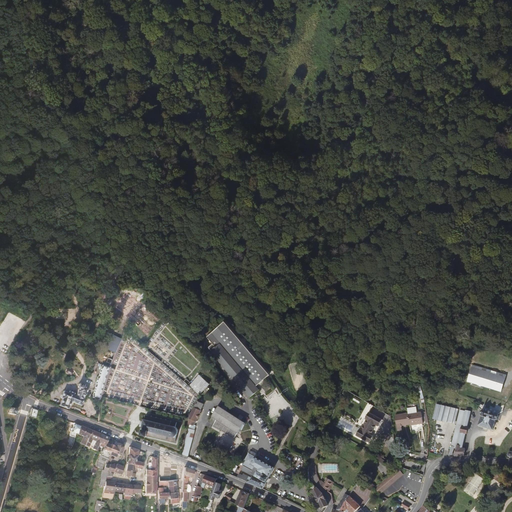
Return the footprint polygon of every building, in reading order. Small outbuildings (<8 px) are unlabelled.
[(214,338),(256,387),(269,377),(223,324),(207,338),(210,342),(214,338)] [(115,354),(121,339),(109,334),(103,349),(115,354)] [(249,397),(258,389),(256,387),(214,338),(210,342),(207,344),(209,347),(207,349),(210,352),(245,393),(249,397)] [(243,395),(245,393),(210,352),(208,354),(243,395)] [(472,379),(506,389),(510,375),(476,364),(472,379)] [(99,399),(100,397),(108,370),(103,368),(102,370),(100,370),(97,378),(96,378),(94,385),(92,395),(92,397),(99,399)] [(200,394),(210,383),(199,374),(189,384),(200,394)] [(71,402),(81,406),(86,393),(87,394),(90,387),(87,385),(87,384),(82,382),(80,386),(82,387),(79,394),(66,389),(63,390),(60,395),(63,396),(60,404),(68,407),(71,402)] [(455,420),(458,407),(458,405),(439,400),(435,416),(455,420)] [(188,423),(195,426),(201,411),(200,410),(203,404),(197,401),(188,418),(188,423)] [(495,427),(499,418),(501,417),(502,413),(501,411),(489,407),(486,402),(483,404),(485,408),(484,412),(485,414),(482,422),(495,427)] [(472,424),(470,423),(474,408),(469,406),(468,408),(462,406),(462,408),(454,443),(452,450),(454,451),(456,445),(458,445),(458,446),(458,453),(466,452),(468,445),(465,444),(469,431),(471,431),(472,424)] [(29,418),(34,420),(38,410),(32,408),(29,418)] [(211,419),(239,433),(244,421),(217,408),(211,419)] [(412,424),(426,421),(424,410),(410,412),(412,422),(412,424)] [(382,419),(368,412),(365,418),(368,419),(361,431),(359,429),(356,435),(369,442),(372,437),(368,435),(375,423),(378,425),(382,419)] [(399,425),(412,422),(410,412),(397,414),(399,425)] [(177,432),(174,428),(175,424),(171,423),(170,422),(168,423),(165,422),(149,418),(146,418),(145,417),(144,416),(143,420),(142,420),(141,424),(139,424),(139,428),(140,429),(140,431),(141,432),(140,436),(146,437),(149,437),(150,438),(151,438),(160,440),(173,443),(175,438),(176,437),(177,432)] [(82,442),(85,444),(90,432),(80,428),(77,437),(83,439),(82,442)] [(184,454),(191,457),(196,431),(189,429),(184,454)] [(85,450),(87,450),(90,441),(94,443),(98,435),(90,432),(85,444),(83,451),(85,451),(85,450)] [(97,444),(99,445),(102,437),(98,435),(94,443),(90,452),(92,453),(95,446),(97,447),(97,444)] [(104,447),(104,446),(107,439),(102,437),(99,445),(104,447)] [(108,458),(108,457),(113,446),(108,444),(107,447),(104,446),(104,447),(101,453),(101,455),(108,458)] [(116,457),(121,450),(113,446),(108,457),(114,459),(114,456),(116,457)] [(134,459),(136,459),(137,452),(128,448),(127,453),(126,458),(134,459)] [(235,478),(263,490),(273,469),(256,460),(258,457),(249,452),(240,468),(241,469),(239,473),(250,478),(249,480),(243,476),(241,478),(236,476),(235,478)] [(134,466),(134,464),(134,459),(126,458),(125,465),(134,466)] [(144,478),(154,478),(156,460),(149,458),(149,464),(146,464),(146,470),(144,469),(144,478)] [(176,482),(180,482),(183,468),(160,460),(159,469),(178,476),(176,482)] [(109,472),(112,474),(115,466),(113,465),(112,468),(109,466),(108,467),(106,471),(109,472)] [(133,473),(133,470),(134,466),(125,465),(124,472),(133,473)] [(376,485),(381,491),(405,471),(400,465),(376,485)] [(104,482),(105,475),(106,471),(108,467),(105,466),(103,471),(103,472),(101,472),(100,473),(99,487),(103,488),(104,484),(104,482)] [(112,474),(119,476),(121,469),(115,466),(112,474)] [(510,477),(507,475),(509,471),(503,467),(498,474),(504,478),(502,481),(506,484),(510,477)] [(188,480),(192,480),(194,472),(184,469),(182,482),(187,483),(188,480)] [(216,483),(217,480),(217,479),(203,474),(197,489),(195,497),(193,505),(194,505),(195,502),(197,502),(198,499),(201,499),(205,489),(201,488),(203,483),(214,487),(216,483)] [(143,496),(154,496),(154,478),(144,478),(143,493),(143,496)] [(321,484),(328,491),(334,483),(327,478),(323,484),(321,482),(320,484),(321,484)] [(168,491),(176,490),(175,482),(170,482),(168,482),(168,485),(168,491)] [(222,494),(218,493),(221,486),(216,483),(214,487),(211,494),(207,509),(210,510),(214,496),(219,499),(222,494)] [(108,493),(113,494),(114,485),(104,484),(103,488),(103,492),(108,493)] [(121,495),(123,495),(124,486),(114,485),(113,494),(121,495)] [(130,496),(138,497),(139,489),(129,487),(130,496)] [(321,507),(327,504),(320,492),(317,489),(312,492),(312,493),(313,493),(315,496),(314,497),(316,501),(318,501),(321,507)] [(158,501),(168,500),(168,496),(165,496),(165,494),(162,494),(161,490),(158,490),(157,494),(158,501)] [(169,500),(177,499),(177,495),(176,490),(168,491),(169,500)] [(240,508),(245,510),(251,497),(243,493),(237,506),(240,508)] [(344,511),(342,511),(350,498),(352,495),(348,494),(347,494),(346,495),(345,496),(346,497),(345,498),(346,498),(343,503),(342,503),(340,506),(338,508),(339,509),(338,510),(334,509),(333,511),(344,511)] [(356,511),(359,506),(350,498),(342,511),(344,511),(353,511),(355,510),(356,511)] [(374,511),(376,510),(375,509),(372,511),(369,511),(367,510),(372,501),(369,499),(360,511),(374,511)]
